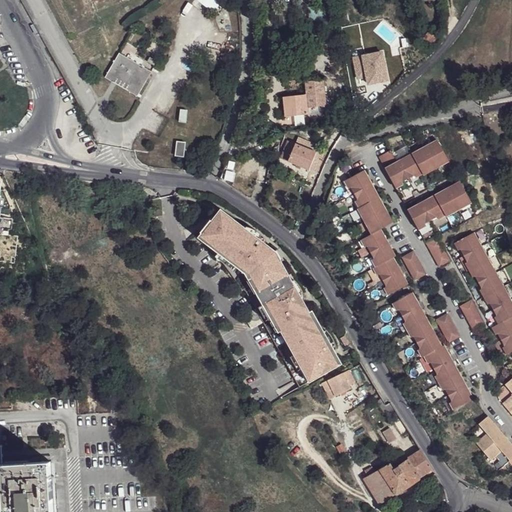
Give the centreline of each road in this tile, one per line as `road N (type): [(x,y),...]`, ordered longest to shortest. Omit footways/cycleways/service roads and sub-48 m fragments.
road 1 (tertiary): [(293,243),(456,500)]
road 2 (residential): [(293,243),(339,149),(459,112)]
road 3 (residential): [(212,187),(247,50),(242,0)]
